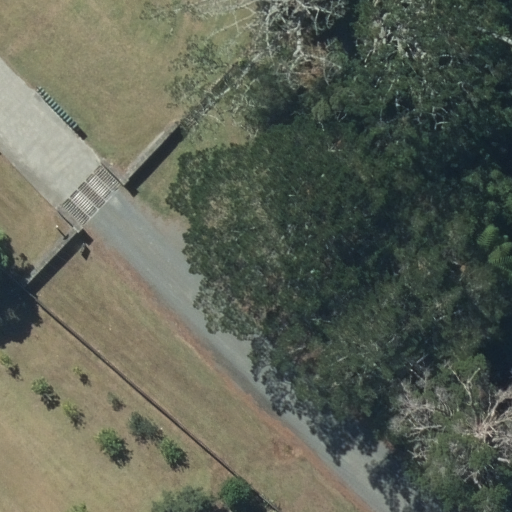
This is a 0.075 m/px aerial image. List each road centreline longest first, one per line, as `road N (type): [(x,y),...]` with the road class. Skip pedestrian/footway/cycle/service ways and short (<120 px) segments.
road 1 (residential): [(93,194),(429,511)]
road 2 (residential): [(93,194),(0,99)]
